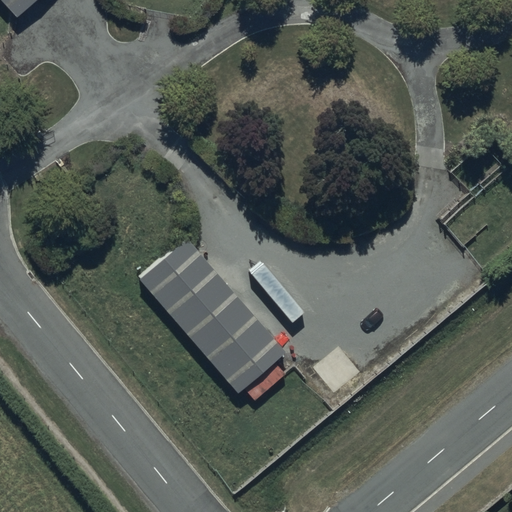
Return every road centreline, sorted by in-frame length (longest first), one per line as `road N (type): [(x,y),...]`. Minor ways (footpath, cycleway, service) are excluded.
road 1 (unclassified): [(0,286),(183,511)]
road 2 (unclassified): [(378,511),(511,399)]
